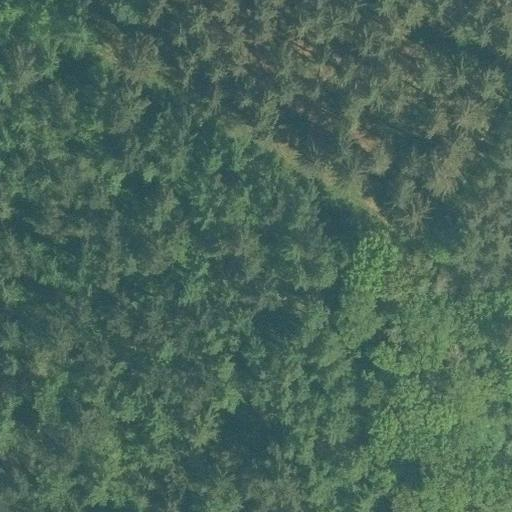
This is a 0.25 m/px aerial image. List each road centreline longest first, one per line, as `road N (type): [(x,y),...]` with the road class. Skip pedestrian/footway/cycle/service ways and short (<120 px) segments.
road 1 (track): [(511,274),(7,0)]
road 2 (track): [(432,229),(511,90)]
